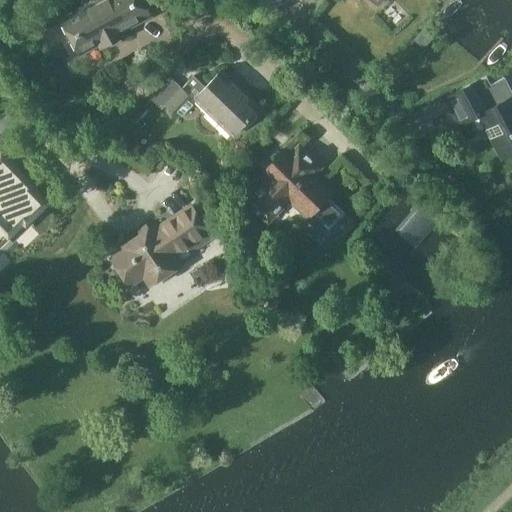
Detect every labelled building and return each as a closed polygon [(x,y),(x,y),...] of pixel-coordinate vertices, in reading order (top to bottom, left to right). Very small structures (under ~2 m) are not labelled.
[(119,29),(147,14),(140,0),(100,0),(96,3),(95,1),(93,0),(89,0),(86,2),(84,7),(85,9),(63,21),(79,51),(99,40),(102,45),(122,34),(119,29)] [(413,39),(423,48),(434,37),(424,27),(413,39)] [(205,86),(194,75),(168,103),(166,105),(177,116),(182,116),(194,104),(193,101),(197,97),(233,133),(258,107),(237,85),(240,82),(234,77),(231,79),(221,69),(205,86)] [(511,93),(504,77),(491,83),(487,75),(444,96),(458,124),(481,113),(502,153),(511,148),(511,150),(511,93)] [(159,94),(153,100),(162,109),(166,105),(168,103),(159,94)] [(308,215),(331,192),(311,173),(318,165),(298,145),(290,153),(285,148),(262,171),(268,176),(248,198),(267,218),(288,196),(308,215)] [(0,224),(9,234),(25,219),(27,222),(47,202),(33,187),(34,186),(14,165),(15,163),(0,147),(0,224)] [(190,249),(211,235),(191,205),(157,229),(153,224),(123,244),(126,249),(112,259),(128,283),(143,273),(150,284),(181,263),(174,253),(187,244),(190,249)]
